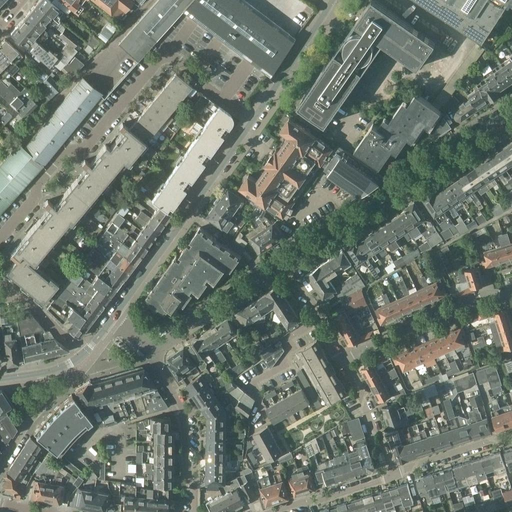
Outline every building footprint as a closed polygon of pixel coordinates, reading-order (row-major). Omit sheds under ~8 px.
[(60,9),(49,0),(38,0),(37,2),(60,23),(67,14),(63,11),(60,16),(56,13),(60,9)] [(59,0),(79,15),(84,7),(81,5),(85,0),(59,0)] [(92,0),(112,14),(120,20),(125,11),(134,1),(137,4),(140,0),(92,0)] [(137,23),(119,43),(128,51),(138,60),(150,47),(156,40),(182,10),(211,31),(233,48),(266,73),(269,76),(270,76),(295,37),(283,28),(246,0),(157,0),(137,23)] [(364,29),(362,32),(360,32),(358,32),(356,32),(354,33),(352,34),(351,35),(349,35),(348,36),(348,37),(347,38),(346,40),(345,41),(345,43),(344,45),(344,46),(344,48),(344,49),(344,50),(344,51),(345,52),(345,53),(346,55),(344,58),(335,51),(298,105),(309,113),(304,120),(301,118),(301,119),(319,132),(325,124),(325,125),(363,71),(354,65),(356,62),(358,62),(359,62),(360,62),(362,62),(364,61),(365,61),(366,60),(368,59),(369,58),(370,57),(371,56),(372,55),(372,54),(373,53),(373,51),(374,50),(374,49),(374,48),(374,46),(374,45),(374,44),(373,42),(372,40),(372,39),(374,36),(418,67),(435,42),(374,0),(371,0),(355,23),(364,29)] [(511,0),(418,0),(482,41),(509,0),(511,1),(511,0)] [(37,2),(30,10),(47,24),(49,20),(53,24),(55,21),(59,24),(60,23),(37,2)] [(48,25),(47,24),(30,10),(24,17),(47,37),(49,36),(46,33),(47,31),(44,28),(48,25)] [(47,37),(24,17),(17,25),(38,42),(42,37),(45,40),(47,37)] [(105,39),(116,25),(108,19),(97,33),(105,39)] [(38,42),(17,25),(10,33),(26,47),(29,43),(33,46),(30,50),(49,67),(52,63),(57,57),(58,57),(56,56),(49,49),(47,51),(38,42)] [(68,42),(74,47),(80,40),(65,28),(59,36),(67,43),(68,42)] [(86,43),(94,49),(95,49),(101,41),(92,34),(85,42),(86,43)] [(23,56),(5,39),(0,44),(0,43),(0,48),(16,64),(23,56)] [(77,50),(74,47),(68,42),(67,43),(63,48),(72,56),(77,50)] [(94,49),(86,43),(83,47),(85,49),(90,54),(94,49)] [(467,56),(475,62),(485,49),(476,43),(467,56)] [(16,64),(0,48),(0,63),(8,72),(16,64)] [(63,48),(56,56),(58,57),(57,57),(65,64),(67,62),(72,56),(63,48)] [(65,64),(63,67),(72,75),(73,76),(84,64),(83,63),(75,56),(69,63),(67,62),(65,64)] [(504,66),(503,66),(511,79),(511,60),(510,57),(502,62),(504,66)] [(8,72),(0,63),(0,79),(1,80),(4,76),(8,72)] [(511,80),(511,79),(503,66),(498,70),(496,67),(492,69),(494,72),(504,86),(506,84),(507,85),(511,82),(511,81),(511,80)] [(45,80),(48,76),(44,71),(40,75),(45,80)] [(504,86),(494,72),(489,76),(487,73),(484,75),(487,80),(495,91),(497,90),(498,92),(503,88),(502,87),(504,86)] [(144,144),(192,87),(176,73),(129,128),(122,123),(121,125),(128,130),(144,144)] [(454,74),(434,101),(443,106),(452,94),(462,80),(454,74)] [(49,75),(48,76),(45,80),(43,82),(46,85),(48,87),(55,93),(62,87),(49,75)] [(4,76),(1,80),(23,102),(25,99),(27,101),(31,97),(30,95),(31,94),(25,87),(20,92),(4,76)] [(0,213),(15,196),(44,165),(43,165),(102,94),(92,86),(82,78),(24,148),(21,146),(18,144),(0,164),(0,213)] [(1,80),(0,80),(0,93),(9,103),(18,111),(25,118),(39,105),(31,98),(32,97),(31,97),(27,101),(25,99),(23,102),(1,80)] [(488,101),(490,99),(491,101),(498,96),(495,91),(487,80),(482,84),(480,82),(477,84),(478,86),(477,87),(478,88),(479,89),(480,88),(488,101)] [(55,93),(48,87),(44,91),(47,93),(39,102),(43,106),(55,93)] [(471,99),(470,99),(471,100),(472,100),(477,109),(479,108),(479,109),(484,105),(486,103),(485,103),(488,101),(480,88),(479,89),(478,88),(468,95),(471,99)] [(355,149),(380,167),(394,147),(398,150),(408,137),(413,141),(426,121),(431,125),(441,111),(440,110),(443,106),(434,101),(432,104),(416,93),(415,94),(418,96),(409,108),(404,105),(391,124),(385,121),(381,127),(374,122),(369,129),(371,131),(358,150),(355,149)] [(228,128),(231,124),(232,117),(230,114),(202,94),(192,107),(200,113),(205,106),(214,112),(207,121),(223,133),(227,127),(228,128)] [(471,100),(470,99),(463,104),(452,94),(443,106),(449,110),(455,111),(456,113),(455,114),(455,115),(455,116),(455,117),(455,118),(456,118),(456,119),(457,119),(457,120),(458,120),(459,120),(460,120),(461,120),(465,117),(465,116),(471,112),(471,113),(477,109),(472,100),(471,100)] [(12,116),(6,112),(0,118),(0,121),(4,125),(12,116)] [(445,129),(446,131),(450,128),(448,124),(452,122),(447,113),(430,137),(432,140),(439,135),(440,136),(444,133),(443,131),(445,129)] [(321,164),(332,148),(315,136),(306,129),(306,130),(290,118),(281,129),(289,135),(278,150),(276,149),(274,152),(273,151),(267,160),(268,160),(266,163),(268,165),(257,180),(249,174),(241,186),(257,198),(266,205),(267,204),(283,216),(287,219),(291,213),(287,210),(321,164)] [(191,182),(191,181),(204,163),(202,162),(208,154),(209,155),(223,137),(221,135),(223,133),(207,121),(205,125),(186,151),(186,152),(167,178),(151,200),(169,212),(172,208),(185,190),(184,189),(190,181),(191,182)] [(16,260),(6,272),(43,303),(59,284),(50,277),(48,279),(32,265),(69,222),(71,223),(124,161),(128,164),(144,144),(128,130),(121,125),(119,127),(126,133),(118,142),(116,140),(118,138),(110,148),(108,146),(116,136),(115,136),(107,146),(106,144),(99,153),(100,154),(91,165),(85,160),(81,164),(88,169),(79,180),(77,178),(63,195),(65,196),(55,209),(53,207),(55,206),(48,200),(44,204),(51,210),(42,220),(40,219),(35,225),(33,223),(24,233),(33,224),(34,225),(26,235),(28,236),(18,249),(16,247),(10,254),(16,260)] [(379,182),(385,178),(338,145),(335,150),(332,148),(321,164),(325,167),(324,170),(355,192),(353,195),(353,194),(353,195),(355,198),(379,182)] [(501,152),(500,151),(510,165),(511,163),(511,152),(511,151),(511,149),(510,147),(508,145),(502,149),(501,152)] [(498,152),(491,156),(493,158),(492,159),(495,163),(496,162),(501,168),(499,169),(501,171),(502,171),(511,186),(511,173),(510,175),(506,168),(510,165),(500,151),(500,152),(498,152)] [(485,163),(484,162),(493,176),(498,174),(509,190),(511,187),(511,186),(502,171),(501,171),(499,169),(501,168),(496,162),(495,163),(492,159),(493,158),(491,156),(485,160),(485,163)] [(481,163),(475,167),(477,169),(480,173),(478,174),(482,180),(484,179),(486,181),(485,182),(489,188),(498,183),(493,176),(484,162),(484,164),(481,163)] [(469,174),(467,173),(477,188),(481,194),(490,189),(489,188),(485,182),(486,181),(484,179),(482,180),(478,174),(480,173),(477,169),(475,167),(469,171),(469,174)] [(465,174),(459,178),(460,181),(459,181),(462,185),(464,184),(468,190),(466,191),(468,194),(469,193),(473,199),(480,209),(483,207),(481,203),(472,191),(477,188),(467,173),(467,175),(465,174)] [(452,185),(451,185),(460,199),(465,196),(467,198),(469,202),(473,199),(469,193),(468,194),(466,191),(468,190),(464,184),(462,185),(459,181),(460,181),(459,178),(452,183),(452,185)] [(449,185),(442,189),(444,192),(445,191),(447,195),(445,196),(450,202),(451,201),(453,204),(452,204),(457,211),(465,205),(462,201),(460,199),(451,185),(451,186),(449,185)] [(131,189),(127,195),(133,199),(139,191),(133,187),(131,189)] [(442,189),(435,194),(435,196),(444,210),(448,207),(452,212),(451,213),(454,217),(459,214),(457,211),(452,204),(453,204),(451,201),(450,202),(445,196),(447,195),(445,191),(444,192),(442,189)] [(242,200),(243,199),(229,190),(226,193),(225,192),(221,198),(238,210),(244,201),(251,207),(254,202),(246,196),(243,200),(242,200)] [(432,190),(422,197),(444,230),(441,232),(446,239),(459,232),(455,226),(444,210),(435,196),(435,194),(432,190)] [(156,210),(153,213),(166,223),(172,215),(170,213),(169,213),(169,212),(151,200),(149,198),(146,202),(156,210)] [(221,198),(215,207),(230,217),(223,226),(229,230),(235,222),(232,219),(235,215),(238,210),(221,198)] [(125,205),(129,208),(134,202),(130,199),(125,205)] [(501,206),(505,211),(511,206),(511,204),(510,201),(501,206)] [(264,215),(266,211),(262,208),(258,206),(254,202),(251,207),(254,209),(252,213),(259,223),(263,220),(267,218),(264,215)] [(414,202),(405,207),(421,231),(428,241),(432,247),(443,240),(435,229),(436,228),(431,220),(425,219),(414,202)] [(230,217),(215,207),(210,213),(211,214),(209,217),(223,227),(223,226),(230,217)] [(406,210),(398,215),(400,217),(399,218),(402,222),(404,221),(408,227),(406,228),(408,231),(409,230),(413,237),(421,231),(405,207),(405,208),(406,209),(405,210),(406,210)] [(166,223),(153,213),(150,217),(141,210),(138,215),(160,231),(166,223)] [(482,213),(476,217),(480,224),(487,220),(486,219),(482,213)] [(123,219),(117,215),(112,222),(117,226),(123,219)] [(132,223),(141,230),(154,239),(160,231),(138,215),(132,223)] [(392,222),(391,221),(400,236),(405,233),(409,239),(413,237),(409,230),(408,231),(406,228),(408,227),(404,221),(402,222),(399,218),(400,217),(398,215),(392,220),(392,222)] [(459,223),(455,226),(459,232),(460,234),(469,230),(466,225),(460,216),(457,219),(459,223)] [(274,237),(277,241),(285,236),(280,229),(275,222),(272,224),(268,218),(267,218),(263,220),(271,233),(270,234),(272,238),(274,237)] [(273,244),(277,241),(274,237),(272,238),(270,234),(271,233),(263,220),(259,223),(261,226),(256,229),(268,248),(274,245),(273,244)] [(501,246),(496,248),(501,263),(511,260),(498,220),(493,223),(501,246)] [(511,260),(511,259),(511,242),(511,243),(507,233),(503,234),(498,220),(511,260)] [(388,222),(382,226),(383,229),(384,228),(387,232),(385,233),(389,239),(391,238),(393,241),(392,241),(396,248),(400,245),(396,239),(400,236),(391,221),(390,222),(388,222)] [(122,241),(141,256),(148,247),(125,231),(117,226),(112,222),(111,224),(107,230),(122,241)] [(375,233),(374,233),(384,247),(388,244),(392,250),(396,248),(392,241),(393,241),(391,238),(389,239),(385,233),(387,232),(384,228),(383,229),(382,226),(375,231),(375,233)] [(125,231),(148,247),(154,239),(141,230),(138,234),(129,227),(125,231)] [(148,295),(145,299),(158,309),(159,310),(162,307),(167,311),(168,310),(169,311),(172,307),(175,310),(180,302),(184,305),(194,291),(199,294),(210,279),(215,283),(225,268),(230,272),(241,257),(222,243),(221,244),(216,241),(217,239),(200,227),(179,256),(177,255),(155,286),(149,293),(148,295)] [(262,253),(268,248),(256,229),(247,235),(257,251),(258,251),(259,253),(261,252),(262,253)] [(112,247),(116,250),(135,264),(141,256),(122,241),(107,230),(101,238),(112,247)] [(241,232),(235,240),(245,247),(248,242),(242,237),(244,234),(241,232)] [(372,233),(365,237),(367,240),(366,240),(369,244),(370,243),(374,249),(373,250),(375,253),(375,252),(379,258),(383,256),(379,250),(384,247),(374,233),(374,234),(372,233)] [(356,241),(355,241),(367,258),(372,255),(375,261),(379,258),(375,252),(375,253),(373,250),(374,249),(370,243),(369,244),(366,240),(367,240),(365,237),(358,242),(357,241),(357,242),(356,241)] [(110,258),(129,272),(135,264),(116,250),(112,247),(101,238),(94,247),(102,252),(110,258)] [(355,241),(347,246),(358,264),(363,261),(367,267),(367,266),(375,278),(379,275),(377,273),(374,269),(367,258),(355,241)] [(428,241),(419,246),(423,252),(432,247),(428,241)] [(102,264),(104,266),(123,280),(129,272),(110,258),(102,252),(101,254),(94,247),(89,254),(102,264)] [(417,248),(411,252),(414,257),(420,253),(417,248)] [(501,263),(496,248),(484,252),(487,259),(483,261),(485,268),(501,263)] [(411,252),(402,257),(406,263),(414,258),(414,257),(411,252)] [(330,259),(339,272),(348,266),(339,253),(334,256),(333,255),(330,257),(330,259)] [(98,275),(116,289),(123,280),(104,266),(102,264),(89,254),(82,263),(86,266),(98,275)] [(402,257),(393,262),(396,266),(397,269),(401,266),(406,263),(402,257)] [(320,265),(329,279),(339,272),(330,259),(325,262),(323,262),(321,264),(320,265)] [(393,262),(385,267),(389,273),(395,270),(393,268),(396,266),(393,262)] [(315,286),(317,290),(331,282),(329,279),(320,265),(305,275),(310,282),(311,281),(312,282),(312,283),(313,286),(315,286)] [(455,284),(457,283),(482,276),(479,266),(452,275),(455,284)] [(104,305),(110,297),(91,283),(76,270),(70,277),(82,288),(104,305)] [(397,299),(404,314),(415,309),(407,290),(408,290),(401,276),(399,278),(396,272),(391,275),(394,280),(396,279),(404,297),(397,299)] [(98,275),(91,283),(110,297),(116,289),(98,275)] [(352,286),(362,280),(360,277),(355,280),(352,276),(345,280),(348,286),(352,286)] [(424,276),(422,277),(433,301),(447,295),(440,280),(437,282),(437,281),(428,285),(424,276)] [(456,293),(459,298),(478,289),(477,287),(484,285),(482,276),(457,283),(461,291),(456,293)] [(97,314),(104,305),(82,288),(70,277),(63,287),(72,294),(77,288),(81,292),(78,296),(81,298),(79,300),(97,314)] [(419,278),(424,287),(417,291),(423,305),(433,301),(422,277),(419,278)] [(352,286),(355,292),(361,288),(365,285),(362,280),(352,286)] [(337,292),(331,282),(317,290),(318,292),(318,293),(320,296),(321,296),(324,301),(334,294),(337,292)] [(280,284),(265,294),(274,308),(275,310),(289,302),(286,297),(286,296),(285,293),(283,293),(283,292),(284,291),(280,284)] [(355,292),(352,286),(348,286),(337,292),(334,294),(338,301),(355,292)] [(57,294),(66,302),(67,299),(76,307),(75,309),(91,322),(97,314),(79,300),(72,294),(63,287),(57,294)] [(407,290),(415,309),(423,305),(417,291),(415,287),(408,290),(407,290)] [(342,307),(331,313),(335,320),(348,314),(367,304),(361,288),(355,292),(338,301),(342,307)] [(57,294),(52,302),(66,315),(75,322),(86,329),(91,322),(75,309),(66,302),(57,294)] [(255,300),(264,314),(274,308),(265,294),(264,294),(263,294),(260,296),(260,297),(255,300)] [(381,324),(396,317),(390,303),(385,294),(380,296),(384,305),(377,308),(378,310),(375,311),(381,324)] [(397,299),(390,303),(396,317),(404,314),(397,299)] [(250,304),(246,307),(255,320),(264,314),(255,300),(255,301),(253,301),(251,303),(250,304)] [(66,315),(52,302),(47,308),(57,318),(65,325),(67,323),(70,325),(67,329),(78,337),(80,337),(86,329),(75,322),(66,315)] [(275,310),(282,320),(295,312),(293,307),(293,306),(291,303),(290,303),(289,302),(275,310)] [(245,327),(255,320),(246,307),(245,307),(243,307),(241,309),(241,310),(236,313),(245,327)] [(509,316),(507,308),(507,307),(495,311),(494,308),(478,313),(477,314),(479,320),(487,318),(489,324),(509,316)] [(28,311),(16,313),(18,325),(20,334),(44,329),(28,310),(28,311)] [(282,320),(289,330),(302,322),(299,317),(299,315),(297,313),(296,312),(295,312),(282,320)] [(7,363),(7,365),(19,363),(16,339),(21,338),(20,334),(18,325),(16,313),(0,316),(2,326),(7,363)] [(350,318),(348,314),(335,320),(339,328),(358,319),(359,318),(357,315),(350,318)] [(489,324),(491,332),(511,326),(511,324),(509,316),(489,324)] [(228,319),(218,325),(228,342),(238,335),(228,319)] [(358,319),(339,328),(344,338),(358,331),(363,328),(358,319)] [(208,332),(218,348),(228,342),(218,325),(208,332)] [(465,332),(462,326),(447,333),(454,348),(456,352),(464,348),(462,344),(465,342),(462,336),(463,336),(462,334),(465,332)] [(511,326),(491,332),(494,342),(511,336),(511,326)] [(24,362),(35,359),(28,336),(25,336),(24,334),(45,330),(44,329),(20,334),(21,338),(24,362)] [(360,336),(358,331),(344,338),(348,346),(355,342),(356,344),(375,336),(373,330),(360,336)] [(45,357),(55,354),(47,331),(45,331),(46,334),(43,334),(43,335),(39,336),(40,341),(45,357)] [(50,331),(47,331),(55,354),(69,351),(69,350),(68,350),(57,341),(54,338),(50,331)] [(218,348),(208,332),(198,338),(208,355),(214,351),(221,362),(225,359),(222,353),(218,348)] [(454,348),(447,333),(437,337),(444,352),(454,348)] [(35,359),(45,357),(40,341),(36,342),(34,335),(28,336),(35,359)] [(511,336),(494,342),(498,352),(511,347),(511,336)] [(257,345),(260,343),(256,337),(249,341),(254,347),(257,345)] [(434,357),(444,352),(437,337),(427,342),(434,357)] [(208,355),(198,338),(197,339),(195,338),(192,341),(191,343),(188,345),(201,365),(206,362),(203,358),(208,355)] [(242,339),(238,342),(242,348),(246,345),(242,339)] [(472,342),(474,349),(485,346),(483,339),(472,342)] [(305,363),(328,404),(347,393),(344,389),(343,389),(340,385),(343,384),(342,383),(340,384),(338,380),(339,379),(334,371),(333,372),(331,368),(333,366),(332,366),(330,367),(328,363),(329,362),(324,353),(323,354),(321,350),(323,349),(323,348),(320,350),(318,345),(319,345),(317,340),(298,351),(301,355),(298,356),(300,358),(294,361),(297,367),(303,364),(305,363)] [(427,342),(417,347),(423,361),(434,357),(427,342)] [(264,349),(260,351),(259,352),(262,357),(274,349),(271,344),(264,349)] [(281,345),(274,349),(262,357),(271,368),(284,350),(281,345)] [(184,347),(176,353),(189,373),(192,378),(201,372),(199,371),(184,347)] [(417,347),(407,351),(413,366),(423,361),(417,347)] [(404,370),(413,366),(407,351),(393,357),(396,364),(400,362),(400,364),(401,364),(404,370)] [(181,377),(185,382),(192,378),(189,373),(176,353),(169,358),(172,362),(170,364),(179,378),(181,377)] [(385,355),(368,363),(369,365),(361,369),(366,378),(386,367),(385,366),(382,368),(380,363),(384,361),(385,363),(388,361),(385,355)] [(470,359),(461,362),(464,368),(472,364),(470,359)] [(451,370),(452,374),(459,371),(454,361),(448,364),(451,370)] [(242,362),(237,365),(241,371),(245,368),(242,362)] [(485,369),(489,381),(492,389),(502,386),(495,366),(485,369)] [(151,380),(144,369),(140,368),(140,367),(133,369),(141,394),(147,413),(167,407),(166,404),(155,387),(154,385),(151,380)] [(366,378),(370,385),(396,371),(395,368),(388,371),(386,367),(366,378)] [(136,412),(137,416),(147,413),(141,394),(133,369),(132,370),(122,373),(128,396),(129,399),(136,412)] [(478,372),(477,374),(480,384),(489,381),(485,369),(478,372)] [(301,370),(297,372),(318,409),(322,407),(301,370)] [(393,383),(391,379),(399,376),(396,371),(370,385),(374,393),(393,383)] [(422,385),(432,382),(430,377),(428,371),(424,372),(426,379),(424,380),(422,379),(421,376),(419,377),(422,385)] [(463,375),(467,388),(471,387),(477,382),(473,371),(463,375)] [(193,394),(208,383),(201,372),(192,378),(185,382),(189,389),(188,391),(190,393),(192,393),(193,394)] [(120,404),(124,414),(127,413),(129,419),(137,416),(136,412),(129,399),(128,396),(122,373),(112,376),(120,404)] [(222,374),(217,377),(222,385),(223,385),(225,384),(227,382),(222,374)] [(467,388),(463,375),(453,379),(457,391),(467,388)] [(120,404),(112,376),(101,379),(109,407),(116,422),(127,419),(124,414),(120,404)] [(450,398),(451,401),(458,392),(457,391),(453,379),(453,377),(444,380),(446,387),(450,398)] [(98,406),(96,407),(102,420),(104,426),(116,422),(109,407),(101,379),(91,382),(98,406)] [(225,384),(230,391),(237,386),(232,379),(227,382),(225,384)] [(294,384),(292,380),(282,386),(284,389),(294,384)] [(98,406),(91,382),(90,381),(75,391),(76,392),(88,409),(96,407),(98,406)] [(198,402),(199,404),(202,408),(217,398),(208,383),(193,394),(195,398),(195,400),(197,402),(198,402)] [(397,392),(393,383),(374,393),(379,402),(397,392)] [(236,406),(249,416),(255,400),(238,385),(237,386),(230,391),(241,400),(236,406)] [(492,389),(493,395),(504,391),(502,386),(492,389)] [(418,397),(421,405),(421,407),(431,403),(426,387),(416,391),(418,397)] [(266,408),(274,422),(310,402),(302,388),(266,408)] [(394,399),(405,395),(403,389),(399,391),(399,393),(393,395),(394,399)] [(0,417),(6,426),(8,430),(9,430),(12,435),(23,420),(3,390),(0,390),(0,417)] [(266,399),(277,393),(275,390),(264,396),(266,399)] [(416,391),(405,395),(408,401),(418,397),(416,391)] [(82,429),(87,424),(92,420),(72,394),(71,395),(67,398),(60,403),(52,411),(44,420),(33,433),(56,452),(58,450),(61,452),(65,447),(71,440),(76,434),(82,429)] [(474,409),(482,435),(486,434),(486,435),(491,433),(491,432),(492,432),(487,418),(483,419),(480,411),(479,411),(478,409),(478,406),(483,405),(480,394),(470,397),(474,409)] [(217,398),(202,408),(203,409),(202,411),(204,414),(206,413),(207,416),(207,417),(226,412),(226,411),(230,410),(235,408),(231,403),(224,408),(217,398)] [(448,426),(454,444),(464,441),(457,421),(456,417),(454,412),(451,401),(450,398),(443,400),(449,419),(450,419),(452,425),(448,426)] [(492,411),(493,416),(497,430),(507,427),(500,407),(497,398),(492,400),(494,410),(492,411)] [(381,410),(384,418),(405,410),(403,405),(398,406),(396,403),(382,408),(381,410)] [(505,406),(500,407),(507,427),(511,425),(511,413),(511,411),(507,412),(505,406)] [(467,419),(473,438),(482,435),(474,409),(468,411),(470,418),(467,419)] [(405,410),(384,418),(387,425),(388,426),(388,427),(403,422),(401,416),(406,415),(405,410)] [(226,427),(226,426),(226,412),(207,417),(208,420),(206,421),(206,424),(208,425),(208,426),(226,427)] [(151,423),(151,429),(152,430),(170,429),(170,424),(168,424),(168,417),(162,417),(162,418),(151,418),(139,421),(138,425),(139,430),(141,430),(141,429),(145,429),(145,423),(151,423)] [(361,424),(359,417),(348,421),(350,428),(361,424)] [(457,421),(464,441),(473,438),(467,419),(456,417),(457,421)] [(0,450),(4,447),(2,444),(6,443),(7,443),(12,435),(9,430),(8,430),(6,426),(4,428),(0,421),(0,450)] [(347,422),(342,423),(339,425),(342,435),(350,432),(347,422)] [(363,430),(361,424),(350,428),(352,434),(363,430)] [(208,426),(207,437),(226,437),(226,431),(228,431),(228,426),(226,426),(226,427),(208,426)] [(253,434),(268,461),(282,453),(268,426),(253,434)] [(439,427),(445,447),(454,444),(448,426),(444,427),(444,426),(439,427)] [(340,434),(337,427),(330,430),(333,437),(340,434)] [(431,436),(436,450),(445,447),(439,427),(433,429),(434,435),(431,436)] [(155,441),(172,441),(172,440),(174,439),(174,436),(172,435),(172,429),(170,429),(152,430),(151,429),(151,430),(152,430),(152,434),(155,434),(155,441)] [(363,430),(352,434),(354,441),(365,437),(363,430)] [(398,430),(385,434),(391,450),(394,449),(398,463),(409,460),(408,459),(401,440),(400,435),(400,434),(398,430)] [(420,434),(426,453),(436,450),(431,436),(427,437),(424,430),(419,432),(420,434)] [(329,432),(323,435),(325,440),(331,438),(329,432)] [(411,437),(417,456),(426,453),(420,434),(415,435),(411,437)] [(30,437),(24,446),(38,455),(42,457),(48,448),(30,437)] [(226,449),(226,442),(228,442),(228,437),(226,437),(207,437),(207,442),(205,443),(205,446),(207,447),(207,448),(226,449)] [(401,440),(408,459),(417,456),(411,437),(401,440)] [(310,441),(314,453),(320,451),(316,438),(310,441)] [(356,442),(359,450),(366,472),(372,470),(375,466),(374,466),(370,453),(368,445),(367,445),(366,439),(356,442)] [(155,445),(154,452),(172,452),(172,451),(174,450),(174,447),(172,446),(172,441),(155,441),(152,441),(152,445),(155,445)] [(305,445),(308,456),(315,454),(314,453),(310,441),(305,445)] [(24,446),(24,447),(19,454),(38,467),(42,461),(39,459),(38,461),(35,459),(38,455),(24,446)] [(207,459),(207,460),(226,460),(225,460),(226,453),(228,453),(228,449),(226,449),(207,448),(207,453),(205,454),(205,458),(207,459)] [(356,475),(366,472),(359,450),(349,453),(356,475)] [(136,459),(136,463),(143,463),(143,456),(149,456),(149,452),(136,451),(136,453),(136,458),(136,459)] [(257,461),(252,451),(247,454),(253,464),(257,461)] [(500,451),(491,454),(498,473),(506,470),(500,451)] [(154,464),(172,464),(172,462),(174,461),(174,458),(172,457),(172,452),(154,452),(152,452),(152,457),(154,457),(154,463),(154,464)] [(292,452),(288,454),(279,458),(280,463),(294,458),(292,452)] [(345,455),(340,457),(347,479),(356,475),(349,453),(347,454),(348,458),(346,458),(345,455)] [(37,469),(38,467),(19,454),(13,463),(26,472),(31,465),(37,469)] [(498,473),(491,454),(482,457),(488,476),(498,473)] [(59,472),(62,468),(64,464),(60,460),(59,461),(53,457),(51,462),(45,476),(41,499),(51,501),(54,484),(56,477),(58,473),(59,472)] [(334,459),(330,460),(337,482),(347,479),(340,457),(333,459),(334,459)] [(482,457),(473,460),(479,479),(488,476),(482,457)] [(228,460),(226,460),(207,460),(207,465),(205,466),(205,469),(207,470),(207,471),(225,472),(225,471),(225,465),(228,465),(228,460)] [(316,471),(320,483),(321,486),(328,484),(328,485),(337,482),(330,460),(326,461),(318,464),(320,469),(316,471)] [(479,479),(473,460),(463,463),(470,484),(479,482),(478,479),(479,479)] [(26,472),(13,463),(8,471),(25,483),(27,479),(23,477),(26,472)] [(154,475),(172,475),(172,474),(174,473),(174,470),(172,469),(172,464),(154,464),(154,463),(152,463),(152,468),(154,468),(154,475)] [(470,484),(463,463),(453,466),(460,488),(470,484)] [(297,468),(298,471),(305,491),(307,490),(308,491),(309,491),(310,492),(313,491),(314,489),(316,489),(309,468),(305,469),(304,466),(297,468)] [(458,488),(452,467),(442,470),(449,491),(450,490),(450,489),(453,488),(453,489),(458,488)] [(62,468),(59,472),(65,476),(68,472),(62,468)] [(447,492),(449,491),(442,470),(433,473),(438,488),(442,487),(443,491),(446,491),(447,492)] [(207,481),(207,483),(225,483),(225,476),(228,476),(228,471),(225,471),(225,472),(207,471),(207,476),(205,477),(205,480),(207,481)] [(305,491),(298,471),(293,473),(294,477),(289,479),(295,495),(297,495),(298,496),(300,495),(301,494),(302,493),(303,492),(305,491)] [(289,497),(287,492),(284,482),(280,472),(273,475),(275,481),(271,482),(277,501),(283,499),(284,500),(287,499),(288,498),(289,497)] [(23,484),(6,473),(4,477),(3,476),(3,477),(6,479),(2,486),(3,487),(4,488),(4,487),(6,488),(6,489),(13,494),(14,494),(13,498),(20,499),(23,484)] [(54,484),(51,501),(61,503),(64,485),(61,485),(62,478),(59,477),(61,475),(58,473),(56,477),(54,484)] [(438,488),(433,473),(424,476),(431,498),(440,495),(438,488)] [(154,486),(172,486),(172,485),(174,484),(174,481),(172,480),(172,475),(154,475),(138,474),(138,481),(142,481),(142,479),(151,479),(154,479),(154,486)] [(39,481),(35,480),(31,498),(41,499),(45,476),(40,475),(39,481)] [(244,475),(225,483),(207,483),(207,490),(219,490),(222,495),(207,503),(208,505),(207,507),(208,510),(210,510),(211,511),(237,511),(240,511),(239,508),(249,502),(247,498),(255,495),(245,476),(244,475)] [(431,498),(424,476),(416,479),(421,495),(424,494),(427,501),(432,500),(431,498)] [(266,505),(267,505),(269,505),(271,504),(272,503),(277,501),(271,482),(266,484),(264,478),(257,480),(263,496),(266,505)] [(500,483),(502,489),(511,486),(509,480),(500,483)] [(134,511),(136,486),(137,483),(120,482),(120,488),(119,493),(124,493),(122,511),(134,511)] [(409,487),(408,483),(399,486),(406,510),(408,509),(413,507),(412,503),(413,503),(409,487)] [(144,511),(146,495),(147,487),(136,486),(134,511),(144,511)] [(147,486),(147,487),(146,495),(144,511),(155,511),(157,496),(153,496),(153,487),(147,486)] [(406,510),(399,486),(390,489),(397,511),(401,510),(402,511),(406,510)] [(91,509),(94,491),(78,488),(76,501),(75,504),(75,506),(76,506),(81,507),(91,509)] [(157,496),(155,511),(167,511),(168,508),(173,508),(174,499),(171,499),(171,489),(165,489),(165,496),(157,496)] [(393,511),(397,511),(390,489),(380,492),(387,511),(393,511)] [(511,489),(511,490),(503,492),(507,505),(511,503),(511,489)] [(110,494),(94,491),(91,509),(101,511),(105,511),(107,511),(107,510),(107,507),(110,494)] [(387,511),(380,492),(372,494),(378,511),(381,511),(384,511),(387,511)] [(378,511),(372,494),(364,497),(368,511),(378,511)] [(504,496),(495,499),(498,508),(507,505),(504,496)] [(368,511),(364,497),(355,500),(359,511),(368,511)] [(475,499),(465,503),(467,511),(478,509),(475,499)] [(489,510),(498,508),(495,499),(486,502),(489,510)] [(359,511),(355,500),(346,502),(349,511),(359,511)] [(349,511),(346,502),(338,505),(339,511),(349,511)] [(486,502),(478,505),(479,511),(484,511),(489,511),(486,502)]
